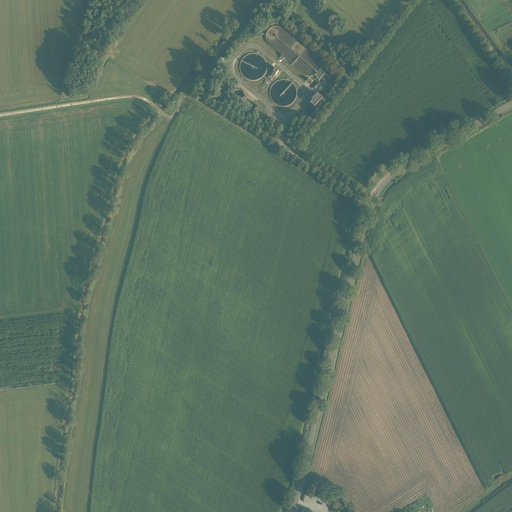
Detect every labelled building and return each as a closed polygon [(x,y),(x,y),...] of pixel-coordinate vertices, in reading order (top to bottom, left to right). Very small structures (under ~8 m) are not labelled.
[(316,76),(314,77),(317,79),(316,80),(318,82),(324,74),(321,71),(322,71),(320,69),(320,70),(320,71),(319,73),(318,74),(317,75),(316,76)] [(324,83),(316,92),(318,94),(326,85),(324,83)] [(243,97),(243,96),(243,95),(243,94),(241,92),(241,91),(239,91),(238,91),(237,90),(235,91),(234,92),(233,94),(232,95),(232,96),(233,98),(233,99),(234,100),(235,101),(237,101),(238,101),(239,101),(240,101),(241,100),(242,100),(243,98),(243,97)] [(312,102),(309,105),(314,109),(322,100),(316,95),(311,102),(312,102)] [(258,107),(251,114),(262,124),(268,117),(264,114),(265,113),(258,107)]
